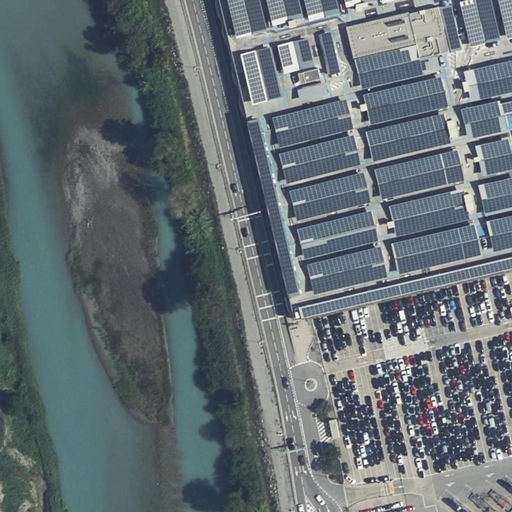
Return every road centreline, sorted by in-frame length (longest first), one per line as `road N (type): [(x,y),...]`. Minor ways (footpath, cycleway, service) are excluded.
road 1 (secondary): [(194,0),(299,457)]
road 2 (unknown): [(322,375),(511,321)]
